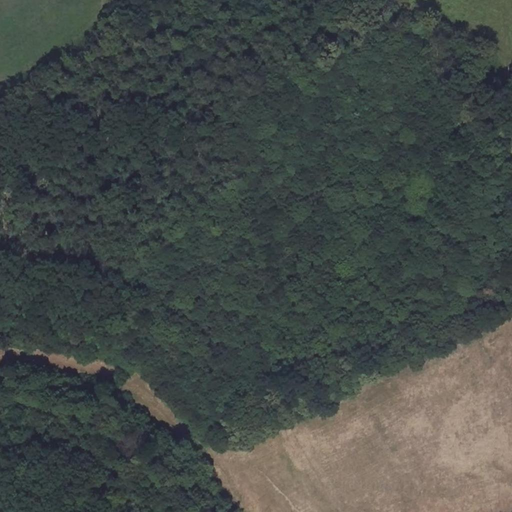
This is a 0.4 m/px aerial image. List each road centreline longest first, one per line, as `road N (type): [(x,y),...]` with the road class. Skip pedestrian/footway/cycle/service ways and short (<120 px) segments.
road 1 (track): [(511,132),(461,117),(419,39),(403,30),(338,52),(314,38),(290,42),(266,4),(251,3),(191,44)]
road 2 (residential): [(181,511),(78,411),(0,394)]
